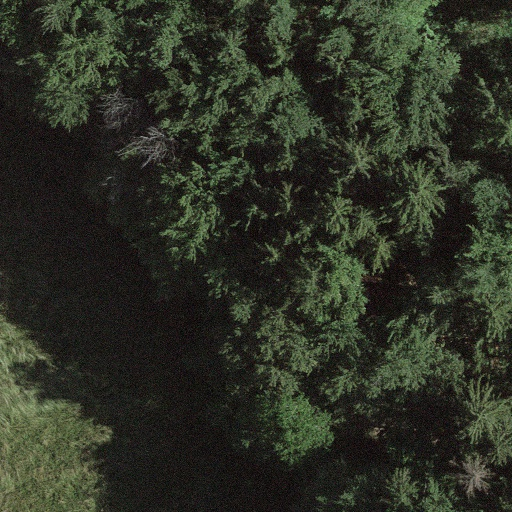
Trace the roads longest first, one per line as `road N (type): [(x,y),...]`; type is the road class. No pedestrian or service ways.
road 1 (track): [(17,0),(189,222),(301,388),(345,403),(396,396),(511,291)]
road 2 (unknown): [(444,511),(447,460),(415,380)]
